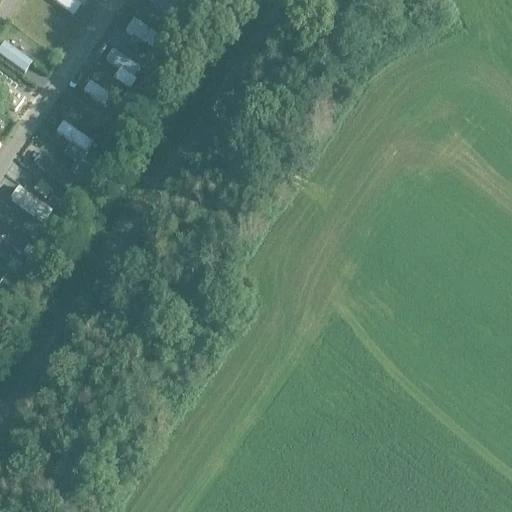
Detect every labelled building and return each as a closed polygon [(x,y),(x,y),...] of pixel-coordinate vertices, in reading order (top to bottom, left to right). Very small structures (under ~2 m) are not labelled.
[(71,0),(49,0),(73,17),(80,6),(71,0)] [(170,0),(146,0),(147,0),(175,20),(183,9),(170,0)] [(133,20),(124,33),(156,54),(165,41),(133,20)] [(4,44),(0,49),(0,57),(24,74),(32,64),(4,44)] [(112,51),(105,61),(133,80),(140,70),(112,51)] [(24,100),(0,81),(0,101),(15,113),(24,100)] [(89,83),(82,93),(112,113),(119,103),(89,83)] [(63,123),(55,134),(86,155),(93,144),(63,123)] [(43,154),(33,165),(65,194),(75,182),(43,154)] [(19,188),(10,200),(43,225),(52,213),(19,188)] [(0,222),(0,241),(20,257),(29,245),(0,222)]
